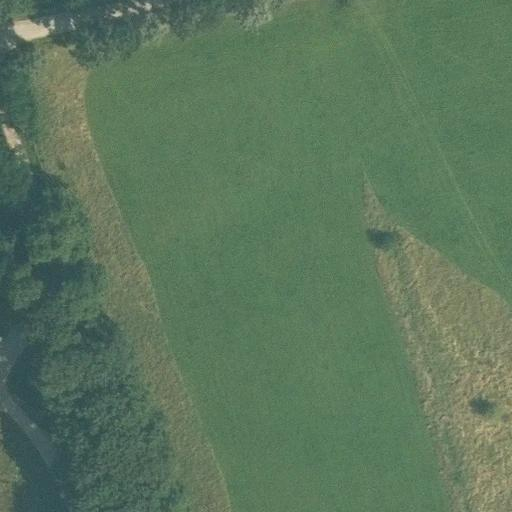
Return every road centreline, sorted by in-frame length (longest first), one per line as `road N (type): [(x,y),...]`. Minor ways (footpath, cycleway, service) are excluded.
road 1 (track): [(137,511),(71,312)]
road 2 (unclassified): [(0,39),(164,0)]
road 3 (track): [(0,400),(32,432),(74,511)]
